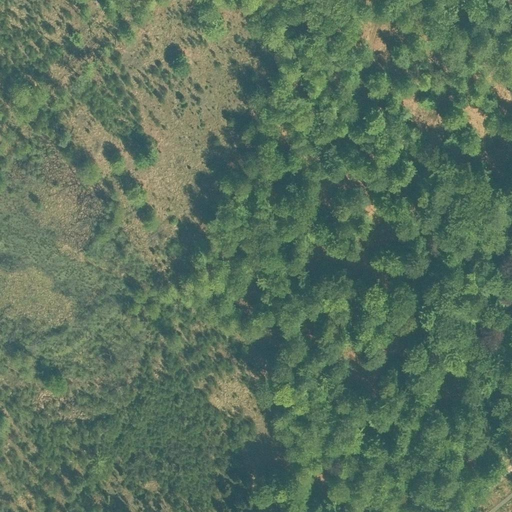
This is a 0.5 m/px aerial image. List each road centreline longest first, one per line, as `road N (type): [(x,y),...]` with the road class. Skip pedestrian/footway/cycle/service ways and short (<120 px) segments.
road 1 (track): [(0,139),(129,0)]
road 2 (track): [(353,0),(511,48)]
